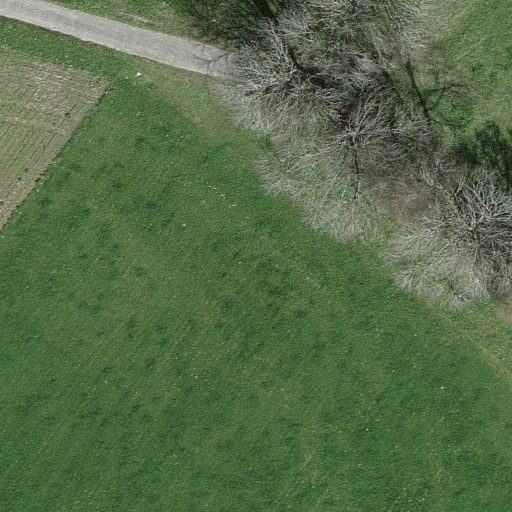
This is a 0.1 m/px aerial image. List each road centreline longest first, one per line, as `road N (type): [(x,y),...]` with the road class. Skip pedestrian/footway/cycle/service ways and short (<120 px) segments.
road 1 (track): [(3,0),(294,82),(357,83),(420,55),(473,0)]
road 2 (track): [(511,129),(393,67)]
